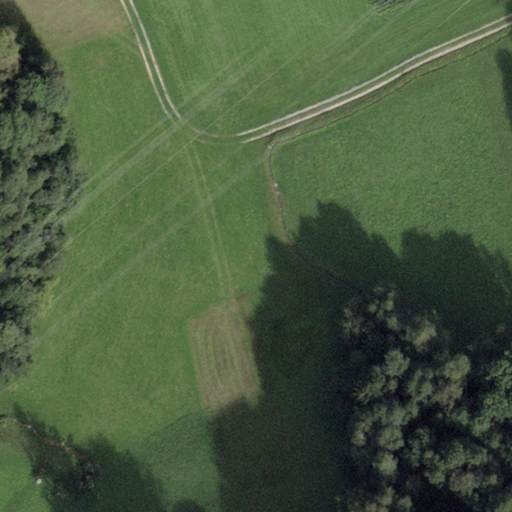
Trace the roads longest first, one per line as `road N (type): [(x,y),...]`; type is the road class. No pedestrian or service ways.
road 1 (track): [(511,14),(250,136),(213,142),(175,130)]
road 2 (track): [(132,0),(175,130)]
